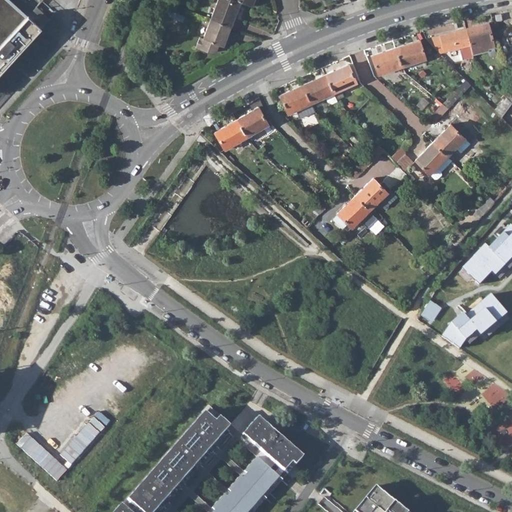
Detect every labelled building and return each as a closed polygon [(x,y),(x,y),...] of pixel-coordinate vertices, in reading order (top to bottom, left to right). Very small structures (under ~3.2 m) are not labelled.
[(0,0),(0,72),(41,28),(27,16),(9,0),(0,0)] [(235,0),(217,0),(210,19),(230,26),(240,2),(235,0)] [(27,16),(41,28),(49,18),(36,6),(27,16)] [(170,18),(182,22),(185,16),(173,11),(170,18)] [(210,19),(203,38),(200,37),(196,47),(211,53),(215,51),(218,45),(222,46),(230,26),(210,19)] [(470,45),(473,54),(488,50),(487,48),(494,46),(488,23),(466,29),(470,45)] [(466,29),(427,39),(441,54),(460,48),(463,59),(473,56),(473,54),(470,45),(466,29)] [(396,48),(402,67),(426,59),(419,40),(396,48)] [(372,56),(378,75),(402,67),(396,48),(372,56)] [(325,75),(334,93),(356,83),(348,65),(325,75)] [(311,103),(325,97),(327,102),(331,103),(337,101),(334,93),(325,75),(302,85),(311,103)] [(456,92),(461,97),(472,86),(467,81),(456,92)] [(288,113),(292,111),(311,103),(302,85),(280,95),(288,113)] [(494,109),(502,117),(510,104),(506,98),(494,109)] [(313,109),(311,103),(292,111),(295,117),(313,109)] [(236,120),(246,137),(268,125),(258,107),(236,120)] [(432,142),(447,156),(456,147),(469,132),(455,119),(432,142)] [(215,131),(225,149),(246,137),(236,120),(215,131)] [(473,136),(469,132),(456,147),(460,150),(473,136)] [(424,135),(409,149),(416,156),(431,142),(424,135)] [(429,174),(437,166),(440,163),(447,156),(432,142),(415,160),(429,174)] [(391,158),(395,163),(404,154),(405,153),(401,148),(391,158)] [(413,162),(404,154),(395,163),(403,171),(413,162)] [(437,166),(429,174),(434,178),(437,178),(441,174),(441,171),(452,161),(447,156),(440,163),(437,166)] [(384,179),(391,187),(405,174),(398,166),(384,179)] [(355,196),(369,209),(386,192),(373,178),(355,196)] [(389,189),(381,203),(389,207),(397,193),(389,189)] [(337,213),(351,227),(369,209),(355,196),(337,213)] [(472,214),(479,219),(494,202),(488,196),(472,214)] [(511,256),(511,227),(509,225),(488,248),(484,245),(462,268),(479,285),(490,272),(494,276),(511,256)] [(449,241),(455,246),(463,237),(458,231),(449,241)] [(506,314),(490,294),(463,316),(461,313),(447,324),(441,337),(460,348),(466,340),(475,332),(480,336),(506,314)] [(440,308),(429,302),(420,318),(431,324),(440,308)] [(122,505),(130,511),(178,511),(176,510),(189,496),(206,511),(215,511),(193,492),(205,478),(229,499),(233,495),(209,473),(221,459),(246,481),(250,476),(225,455),(237,441),(261,463),(281,480),(295,465),(291,462),(284,471),(242,435),(209,406),(204,412),(225,430),(153,511),(141,511),(127,499),(122,505)] [(55,460),(25,433),(16,443),(56,481),(110,421),(98,412),(55,460)] [(153,511),(225,430),(204,412),(127,499),(141,511),(153,511)] [(295,465),(302,456),(257,417),(242,435),(284,471),(291,462),(295,465)] [(253,511),(281,480),(261,463),(250,476),(246,481),(233,495),(229,499),(218,511),(253,511)] [(406,511),(374,486),(353,511),(406,511)]
